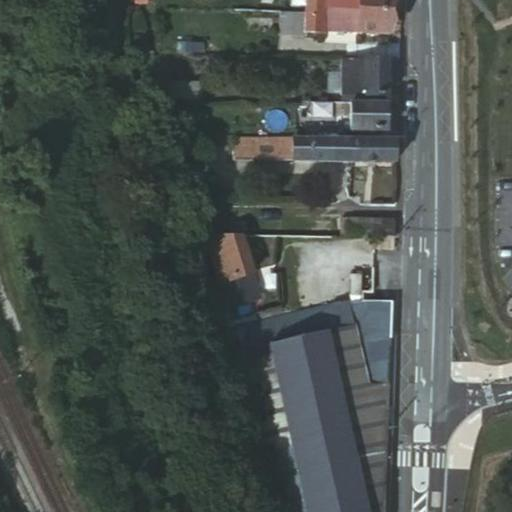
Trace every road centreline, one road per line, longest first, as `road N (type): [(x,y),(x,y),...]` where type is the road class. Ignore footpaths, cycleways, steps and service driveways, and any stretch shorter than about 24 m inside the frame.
road 1 (tertiary): [(431,0),(428,389)]
road 2 (tertiary): [(428,389),(423,511)]
